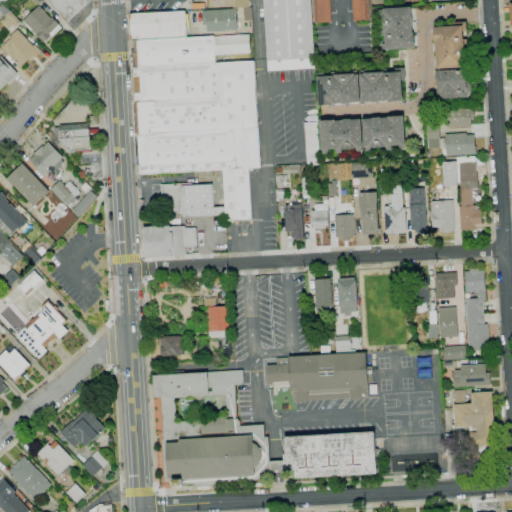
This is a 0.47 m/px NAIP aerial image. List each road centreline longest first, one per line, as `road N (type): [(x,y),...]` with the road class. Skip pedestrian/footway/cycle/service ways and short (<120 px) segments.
road 1 (secondary): [(111,5),(140,511)]
road 2 (residential): [(504,249),(126,271)]
road 3 (residential): [(489,0),(511,373)]
road 4 (tertiary): [(511,485),(140,507)]
road 5 (residential): [(129,328),(0,437)]
road 6 (residential): [(112,27),(82,47),(0,144)]
